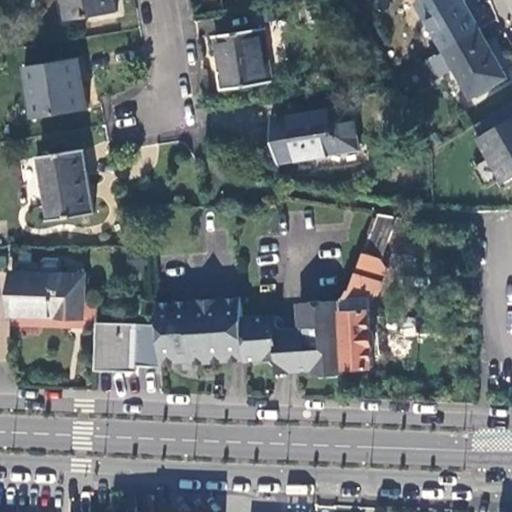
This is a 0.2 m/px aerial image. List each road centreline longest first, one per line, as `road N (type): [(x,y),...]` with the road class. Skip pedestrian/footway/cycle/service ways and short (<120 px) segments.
road 1 (secondary): [(0,461),(471,481),(511,474)]
road 2 (secondary): [(511,424),(0,401)]
